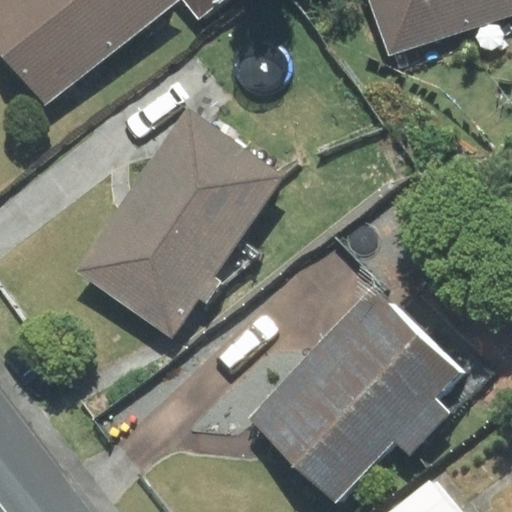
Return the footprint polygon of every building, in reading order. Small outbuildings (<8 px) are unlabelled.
[(0,0),(0,54),(43,113),(184,10),(196,27),(232,0),(0,0)] [(511,0),(369,0),(390,62),(511,22),(511,0)] [(286,182),(183,122),(76,277),(174,344),(286,182)] [(465,377),(372,295),(246,429),(334,511),(336,511),(395,451),(411,466),(452,423),(435,408),(465,377)] [(453,511),(430,484),(397,511),(453,511)]
